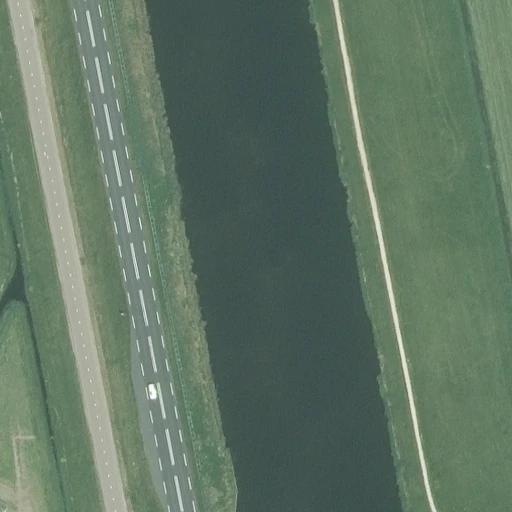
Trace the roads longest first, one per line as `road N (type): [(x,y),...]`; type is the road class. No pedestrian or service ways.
road 1 (unclassified): [(115,511),(17,0)]
road 2 (primary): [(181,511),(83,0)]
